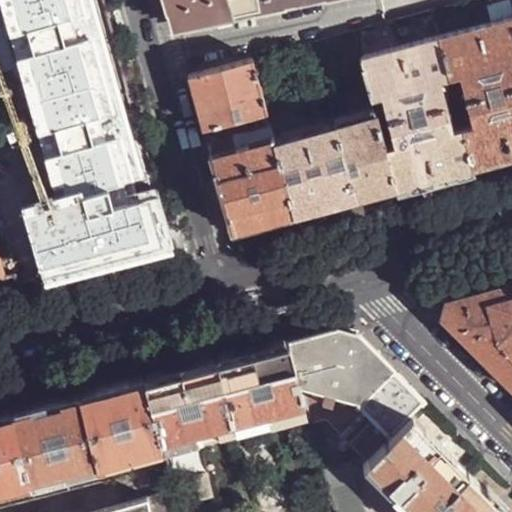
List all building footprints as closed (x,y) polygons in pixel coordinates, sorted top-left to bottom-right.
[(94,0),(0,0),(13,44),(26,40),(31,56),(15,61),(38,142),(56,137),(63,160),(52,163),(64,203),(26,214),(42,272),(163,238),(94,0)] [(167,0),(172,16),(175,25),(177,24),(289,0),(167,0)] [(511,15),(440,34),(474,165),(511,154),(511,15)] [(440,174),(474,165),(440,34),(363,54),(374,94),(383,92),(396,139),(386,143),(398,185),(440,174)] [(189,73),(204,126),(268,108),(253,57),(189,73)] [(268,108),(204,126),(212,153),(275,136),(268,108)] [(380,190),(398,185),(386,143),(378,109),(336,120),(357,196),(380,190)] [(330,203),(357,196),(336,120),(275,136),(297,212),(330,203)] [(275,136),(212,153),(233,229),(265,220),(297,212),(275,136)] [(38,277),(34,265),(14,270),(18,282),(38,277)] [(511,279),(481,288),(445,297),(440,313),(511,385),(511,279)] [(289,336),(300,380),(306,382),(359,398),(360,404),(388,432),(424,397),(358,329),(337,323),(289,336)] [(217,355),(233,416),(269,407),(305,398),(302,388),(300,380),(289,336),(217,355)] [(147,374),(163,436),(197,426),(233,416),(217,355),(147,374)] [(81,391),(99,456),(126,448),(136,446),(164,439),(163,436),(147,374),(81,391)] [(307,386),(304,388),(311,416),(327,412),(367,452),(388,432),(360,404),(359,398),(306,382),(307,386)] [(13,409),(31,473),(60,466),(69,464),(99,456),(81,391),(13,409)] [(269,407),(270,414),(306,404),(305,398),(269,407)] [(233,416),(235,423),(270,414),(269,407),(233,416)] [(0,412),(0,481),(2,481),(31,473),(13,409),(0,412)] [(389,433),(388,432),(365,456),(390,481),(421,511),(423,511),(467,469),(410,411),(389,433)] [(200,438),(237,429),(235,423),(233,416),(197,426),(200,438)] [(197,426),(163,436),(164,439),(165,445),(166,448),(200,438),(197,426)] [(136,446),(137,451),(165,445),(164,439),(136,446)] [(100,460),(127,453),(126,448),(99,456),(100,460)] [(99,456),(69,464),(70,468),(100,460),(99,456)] [(182,511),(181,508),(168,457),(103,473),(36,490),(0,500),(0,511),(182,511)] [(364,511),(348,459),(322,464),(334,511),(364,511)] [(60,466),(31,473),(32,478),(62,471),(60,466)] [(510,511),(467,469),(423,511),(510,511)] [(31,473),(2,481),(3,486),(32,478),(31,473)] [(413,511),(421,511),(390,481),(386,485),(413,511)]
